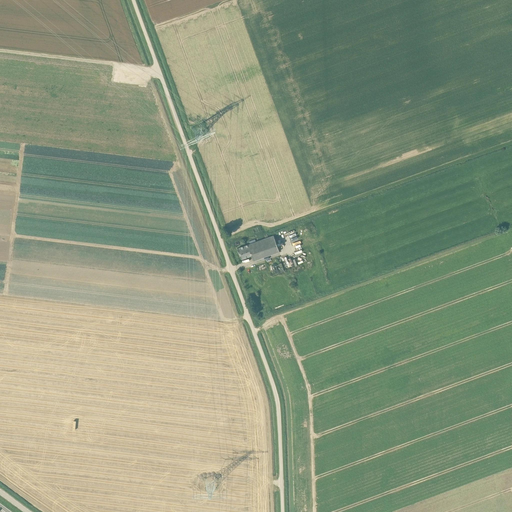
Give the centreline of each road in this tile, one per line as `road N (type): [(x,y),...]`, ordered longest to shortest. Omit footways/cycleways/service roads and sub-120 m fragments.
road 1 (unclassified): [(282,511),(276,396),(133,0)]
road 2 (track): [(157,66),(0,50)]
